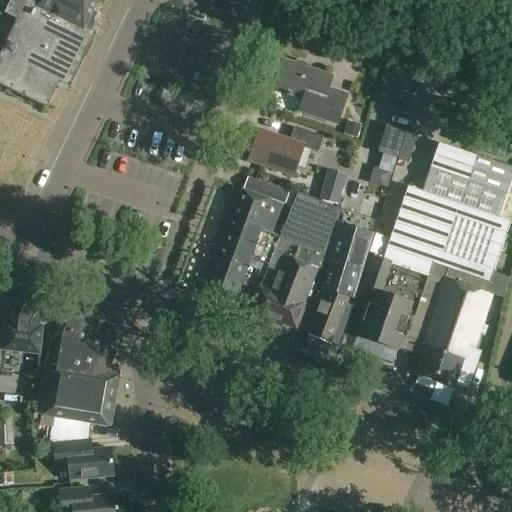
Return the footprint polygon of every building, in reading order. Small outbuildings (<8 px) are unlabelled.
[(17,19),(1,52),(0,54),(0,86),(45,107),(58,80),(69,85),(93,33),(90,31),(93,24),(92,21),(95,13),(91,11),(96,0),(12,0),(6,14),(17,19)] [(336,124),(347,95),(328,88),(332,77),(283,60),(272,92),(303,103),(301,112),(336,124)] [(359,140),(363,127),(349,123),(346,136),(359,140)] [(318,152),(323,137),(294,127),(290,141),(259,130),(248,161),(293,176),(303,147),(318,152)] [(386,129),(378,154),(397,159),(404,134),(386,129)] [(431,168),(430,169),(465,180),(470,182),(472,175),(477,157),(473,156),(439,144),(438,147),(438,148),(436,153),(435,155),(431,167),(431,168)] [(303,150),(299,167),(311,170),(315,152),(303,150)] [(507,195),(470,182),(465,180),(430,169),(428,175),(427,179),(422,192),(408,187),(400,210),(383,259),(375,256),(364,286),(373,290),(357,335),(359,336),(392,347),(399,349),(402,350),(403,349),(406,339),(410,341),(412,337),(436,266),(449,271),(491,285),(495,274),(511,223),(511,222),(501,219),(503,213),(508,197),(508,195),(507,195)] [(320,199),(337,204),(346,175),(328,170),(320,199)] [(386,190),(390,175),(372,170),(368,184),(386,190)] [(255,258),(266,229),(275,232),(289,193),(247,177),(243,189),(233,186),(212,245),(218,247),(203,288),(235,299),(250,256),(255,258)] [(382,208),(385,192),(369,189),(366,205),(382,208)] [(266,229),(255,258),(269,263),(251,310),(295,327),(304,304),(304,303),(317,269),(318,269),(339,210),(296,193),(281,234),(275,232),(266,229)] [(341,225),(338,224),(326,263),(330,264),(322,288),(326,289),(309,334),(331,343),(348,298),(349,297),(352,298),(371,234),(354,229),(341,225)] [(447,278),(492,294),(491,295),(501,299),(508,279),(495,274),(491,285),(449,271),(447,278)] [(447,278),(420,356),(422,356),(416,374),(454,387),(469,346),(473,347),(491,295),(492,294),(447,278)] [(45,324),(54,302),(19,286),(8,309),(12,311),(10,316),(8,322),(5,322),(1,352),(40,356),(44,323),(45,324)] [(110,427),(118,378),(104,375),(105,365),(113,348),(109,347),(115,334),(112,328),(68,307),(59,326),(56,327),(51,339),(42,373),(34,414),(110,427)] [(0,445),(15,445),(14,413),(0,413),(0,445)] [(84,451),(83,441),(53,444),(56,467),(68,466),(70,480),(113,476),(110,448),(84,451)] [(90,497),(89,487),(59,491),(61,511),(117,511),(116,495),(90,497)]
